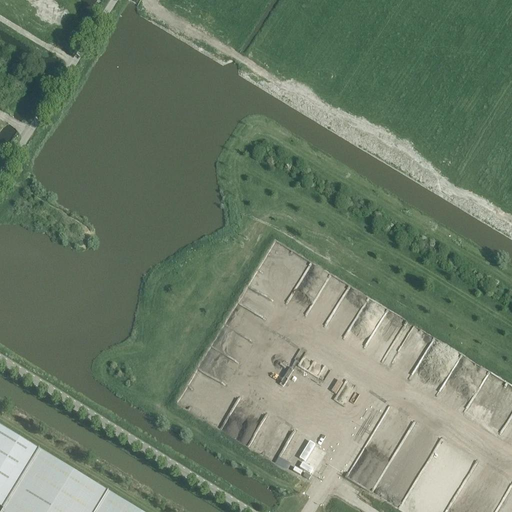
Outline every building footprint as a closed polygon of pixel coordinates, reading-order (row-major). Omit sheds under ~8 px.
[(303,254),(293,272),(300,276),(310,258),(303,254)] [(306,364),(317,370),(322,358),(311,353),(306,364)] [(343,394),(352,379),(342,373),(333,388),(343,394)] [(135,511),(0,429),(0,510),(2,511),(135,511)] [(286,439),(282,452),(291,455),(295,442),(286,439)] [(315,447),(301,470),(311,477),(326,453),(315,447)] [(292,465),(286,462),(283,468),(288,471),(292,465)]
